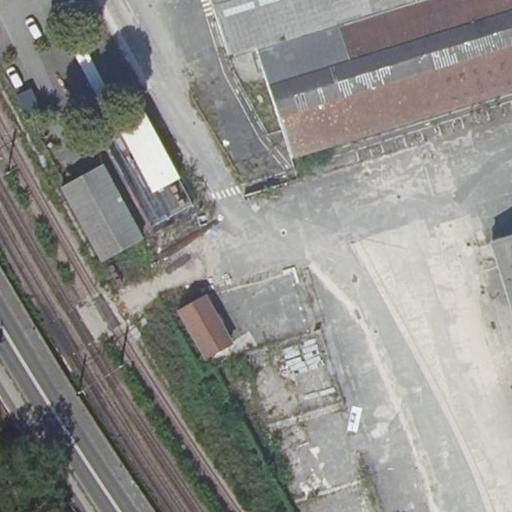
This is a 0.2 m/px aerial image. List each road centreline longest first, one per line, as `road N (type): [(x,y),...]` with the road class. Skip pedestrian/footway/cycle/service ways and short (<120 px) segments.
road 1 (unclassified): [(113,0),(245,223),(306,245),(345,270),(466,511)]
road 2 (track): [(64,338),(264,230)]
road 3 (secondary): [(120,511),(0,325)]
